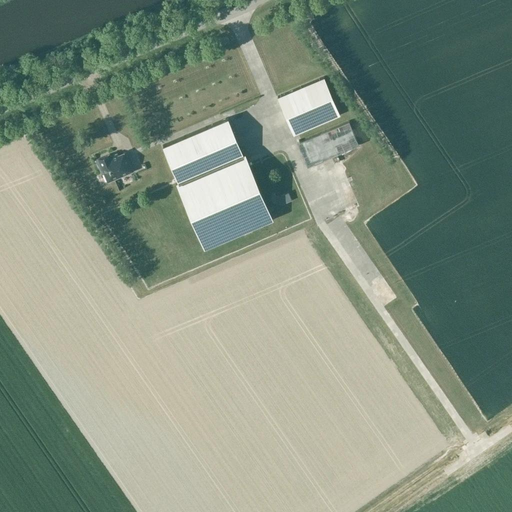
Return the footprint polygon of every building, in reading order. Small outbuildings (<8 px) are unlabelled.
[(340,113),(324,76),(277,96),(293,133),(340,113)] [(162,145),(206,246),(271,218),(228,117),(162,145)] [(359,144),(349,121),(297,142),(307,166),(359,144)] [(110,156),(109,154),(96,159),(102,174),(104,173),(108,181),(133,170),(125,152),(118,155),(117,153),(110,156)] [(288,192),(277,197),(280,204),(291,199),(288,192)]
